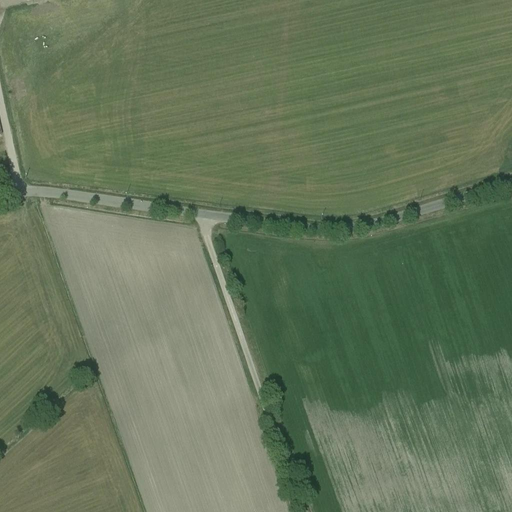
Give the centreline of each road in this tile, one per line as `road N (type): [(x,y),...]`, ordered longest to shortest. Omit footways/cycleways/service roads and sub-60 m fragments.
road 1 (residential): [(202,214),(340,230),(511,182)]
road 2 (unclassified): [(299,511),(202,214)]
road 3 (residential): [(0,197),(40,192),(202,214)]
